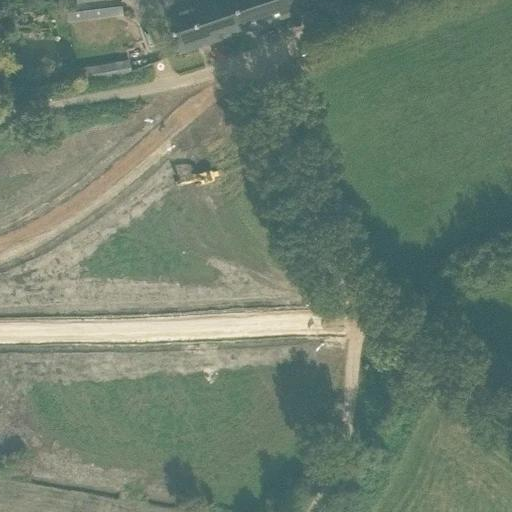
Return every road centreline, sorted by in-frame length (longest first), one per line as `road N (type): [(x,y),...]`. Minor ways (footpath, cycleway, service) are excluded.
road 1 (unclassified): [(511,407),(392,326),(339,264),(311,206),(266,51)]
road 2 (track): [(0,333),(353,321)]
road 3 (track): [(228,63),(204,101),(95,193),(0,244)]
road 4 (track): [(354,285),(351,374),(331,472),(303,511)]
road 5 (unclassified): [(68,101),(266,51)]
road 6 (unclassified): [(266,51),(409,0)]
